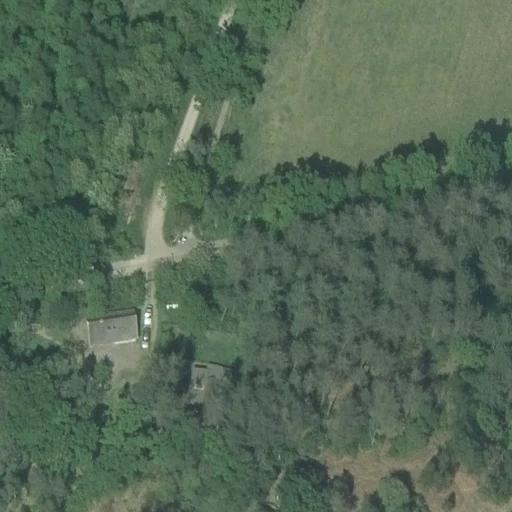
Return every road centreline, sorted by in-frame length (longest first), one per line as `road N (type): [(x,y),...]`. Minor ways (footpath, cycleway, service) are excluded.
road 1 (track): [(511,202),(183,267)]
road 2 (track): [(156,273),(195,99),(230,0)]
road 3 (track): [(156,273),(0,310)]
